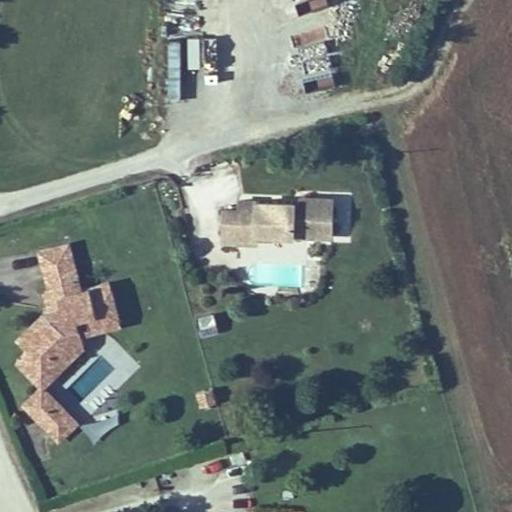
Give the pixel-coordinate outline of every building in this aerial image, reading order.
[(237,207),(223,206),(221,239),(239,239),(240,226),(260,227),(259,232),(334,236),(336,197),(305,195),(305,199),(305,205),(290,204),(290,199),(238,196),(237,207)] [(240,226),(239,239),(259,240),(259,232),(260,227),(240,226)] [(42,293),(44,304),(13,335),(27,349),(15,360),(39,384),(20,403),(58,441),(80,419),(45,384),(85,344),(82,333),(121,324),(109,275),(81,282),(70,238),(37,246),(48,292),(42,293)] [(219,330),(214,311),(192,316),(197,335),(219,330)] [(199,405),(216,402),(214,387),(197,389),(199,405)] [(97,441),(119,418),(107,406),(84,429),(97,441)]
